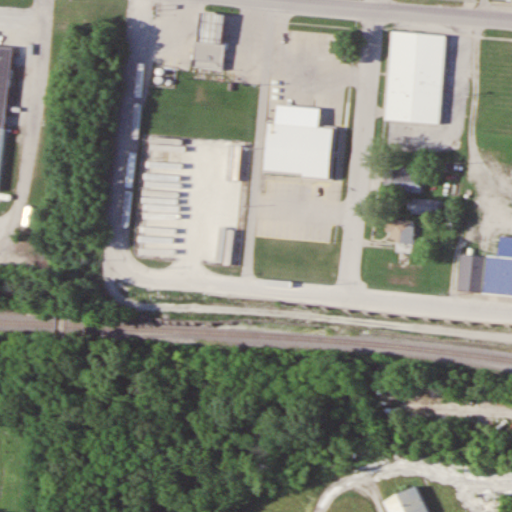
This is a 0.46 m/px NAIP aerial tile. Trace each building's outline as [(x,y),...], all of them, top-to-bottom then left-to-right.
[(225,14),(198,12),(194,66),(221,68),(225,14)] [(439,123),(446,35),(391,32),(385,120),(439,123)] [(0,183),(12,45),(0,44),(0,183)] [(321,107),(279,104),(278,122),(268,121),(264,173),(331,178),(335,127),(319,125),(321,107)] [(422,167),(386,166),(386,188),(422,189),(422,167)] [(439,216),(440,200),(412,197),(410,214),(439,216)] [(416,220),(393,219),(392,252),(415,253),(416,220)] [(511,293),(511,234),(502,233),(500,257),(462,253),(459,289),(511,293)] [(383,500),(389,511),(430,511),(416,483),(383,500)]
